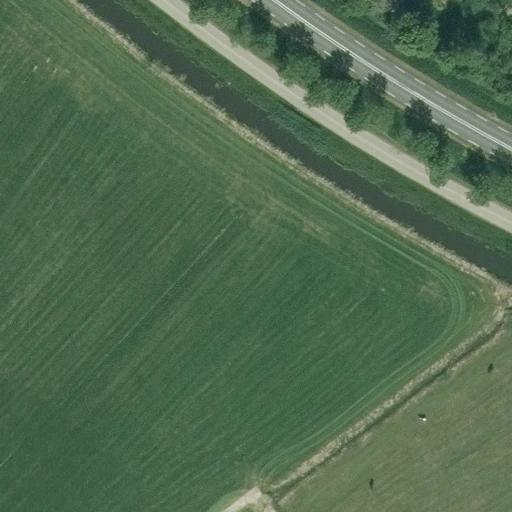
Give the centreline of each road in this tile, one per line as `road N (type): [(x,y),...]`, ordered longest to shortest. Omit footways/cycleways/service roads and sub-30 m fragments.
road 1 (unclassified): [(511,222),(298,99),(165,0)]
road 2 (primary): [(511,152),(349,59),(270,0)]
